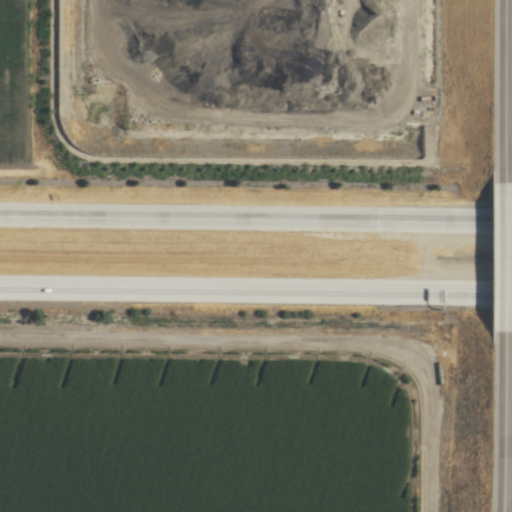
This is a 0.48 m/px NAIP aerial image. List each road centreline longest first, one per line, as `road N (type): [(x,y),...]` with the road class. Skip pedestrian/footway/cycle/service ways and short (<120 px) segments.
road 1 (motorway): [(0,284),(511,291)]
road 2 (motorway): [(511,223),(0,217)]
road 3 (tertiary): [(495,511),(497,332)]
road 4 (tertiary): [(495,179),(496,0)]
road 5 (tertiary): [(497,332),(495,179)]
